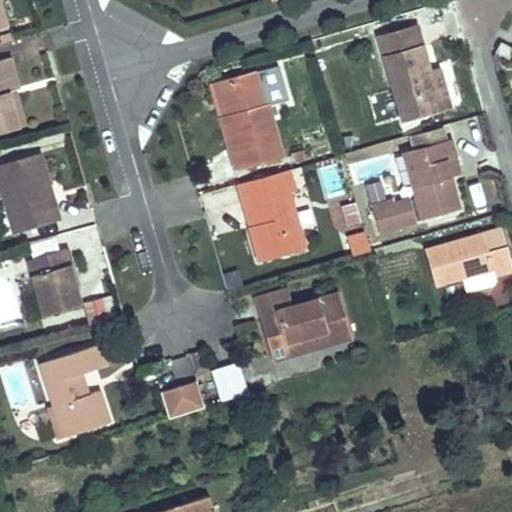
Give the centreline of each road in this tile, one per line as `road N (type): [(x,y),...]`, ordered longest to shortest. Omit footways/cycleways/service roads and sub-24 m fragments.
road 1 (residential): [(182,333),(108,72)]
road 2 (residential): [(108,72),(363,0)]
road 3 (residential): [(511,188),(474,38),(485,0)]
